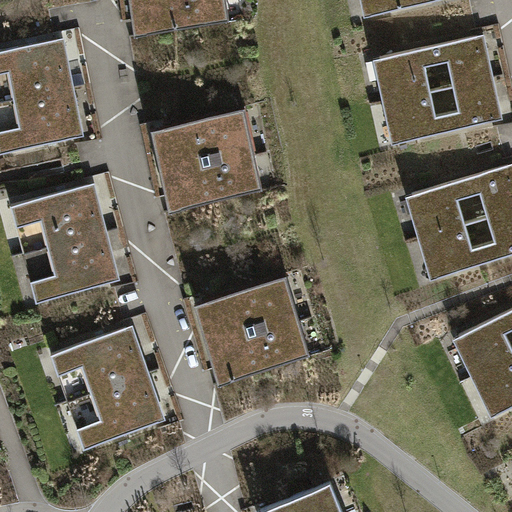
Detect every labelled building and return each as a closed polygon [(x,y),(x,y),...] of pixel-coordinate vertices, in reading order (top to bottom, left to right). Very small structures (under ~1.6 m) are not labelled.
[(245,27),(241,0),(148,0),(155,42),(245,27)] [(366,0),(370,13),(428,0),(366,0)] [(459,83),(497,75),(487,31),(379,54),(388,98),(434,88),(428,62),(453,57),(459,83)] [(0,105),(49,96),(39,51),(0,58),(0,105)] [(397,138),(505,115),(497,75),(459,83),(464,108),(439,113),(434,88),(388,98),(397,138)] [(0,152),(58,141),(49,96),(0,105),(0,152)] [(275,177),(263,104),(172,120),(185,193),(275,177)] [(492,214),(511,207),(511,159),(410,190),(423,234),(469,221),(462,196),(485,189),(492,214)] [(77,240),(68,195),(0,208),(0,234),(4,254),(77,240)] [(436,277),(511,254),(511,207),(492,214),(499,238),(476,245),(469,221),(423,234),(436,277)] [(86,285),(77,240),(4,254),(13,299),(86,285)] [(312,342),(292,271),(204,296),(224,367),(312,342)] [(511,309),(459,335),(477,374),(511,357),(511,337),(509,330),(511,328),(511,309)] [(114,383),(99,339),(29,364),(44,407),(114,383)] [(511,357),(477,374),(496,414),(511,406),(511,357)] [(129,426),(114,383),(44,407),(59,450),(129,426)] [(254,511),(331,511),(321,486),(254,511)]
